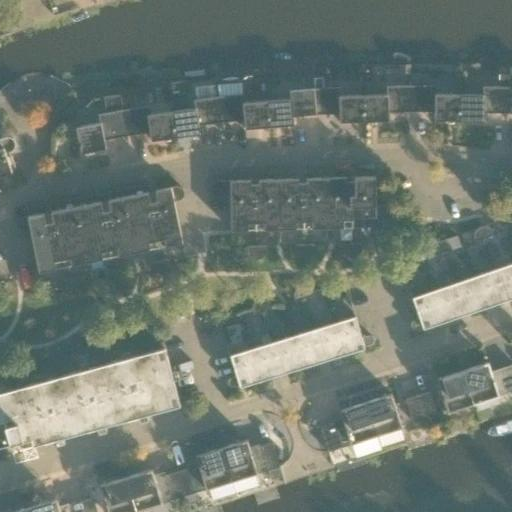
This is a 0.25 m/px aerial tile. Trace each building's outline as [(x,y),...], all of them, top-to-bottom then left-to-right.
[(400,73),(410,73),(410,65),(400,65),(400,73)] [(508,80),(508,69),(499,69),(499,80),(508,80)] [(421,85),(420,72),(411,72),(411,85),(421,85)] [(389,112),(412,111),(411,85),(387,86),(387,94),(363,95),(364,121),(389,121),(389,112)] [(459,121),(460,94),(436,94),(436,85),(411,85),(412,111),(435,112),(435,120),(459,121)] [(507,113),(508,87),(483,86),(483,95),(460,94),(459,121),(484,121),(484,113),(507,113)] [(364,121),(363,95),(340,96),(340,87),(315,88),(316,114),(340,114),(340,122),(364,121)] [(293,116),(316,114),(315,88),(290,90),(291,98),(267,100),(270,127),(294,125),(293,116)] [(270,127),(267,100),(244,102),(243,94),(218,96),(222,122),(244,120),(245,129),(270,127)] [(131,108),(129,96),(121,97),(123,109),(131,108)] [(199,126),(222,122),(218,96),(194,100),(195,108),(172,111),(176,137),(200,134),(199,126)] [(176,137),(172,111),(149,114),(148,106),(123,109),(127,135),(150,132),(151,141),(176,137)] [(105,140),(127,135),(123,109),(98,114),(100,122),(76,127),(82,153),(106,148),(105,140)] [(0,138),(0,175),(17,169),(10,152),(14,149),(16,144),(14,139),(12,138),(10,136),(5,137),(0,138)] [(327,177),(328,228),(382,226),(387,225),(391,221),(392,215),(390,210),(386,207),(381,205),(376,206),(375,176),(327,177)] [(280,229),(328,228),(327,177),(278,179),(280,229)] [(231,230),(280,229),(278,179),(218,181),(213,182),(210,186),(211,191),(214,195),(218,196),(230,196),(231,230)] [(124,196),(135,252),(183,242),(174,201),(179,200),(183,198),(184,194),(183,190),(180,186),(178,186),(176,186),(124,196)] [(87,261),(135,252),(124,196),(76,206),(87,261)] [(39,271),(87,261),(76,206),(24,217),(20,219),(18,223),(19,227),(22,230),(26,231),(31,230),(39,271)] [(480,227),(484,238),(493,235),(492,232),(489,228),(485,226),(480,227)] [(476,241),(484,238),(480,227),(477,229),(474,233),(474,238),(476,241)] [(439,241),(443,253),(452,250),(451,246),(448,242),(444,240),(439,241)] [(435,256),(443,253),(439,241),(435,243),(433,248),(433,252),(435,256)] [(348,255),(353,256),(353,243),(343,243),(343,247),(345,252),(348,255)] [(353,243),(353,256),(358,255),(361,251),(362,246),(362,243),(353,243)] [(300,256),(305,258),(305,244),(295,245),(295,248),(297,253),(300,256)] [(305,244),(305,258),(310,256),(313,252),(314,248),(314,244),(305,244)] [(252,258),(257,259),(257,246),(247,246),(248,250),(249,254),(252,258)] [(257,246),(257,259),(262,258),(265,254),(266,249),(266,246),(257,246)] [(161,261),(164,275),(166,274),(170,271),(170,266),(169,259),(161,261)] [(161,275),(164,275),(161,261),(153,262),(154,269),(157,273),(161,275)] [(502,302),(511,298),(511,268),(510,263),(491,270),(502,302)] [(114,270),(117,284),(119,284),(123,280),(123,275),(122,269),(114,270)] [(114,285),(117,284),(114,270),(106,272),(107,278),(110,283),(114,285)] [(482,308),(502,302),(491,270),(471,277),(482,308)] [(462,315),(482,308),(471,277),(452,283),(462,315)] [(67,280),(69,294),(72,294),(75,290),(76,285),(75,278),(67,280)] [(67,294),(69,294),(67,280),(59,281),(60,288),(62,292),(67,294)] [(443,322),(462,315),(452,283),(432,290),(443,322)] [(295,301),(304,298),(300,286),(296,289),(294,293),(294,298),(295,301)] [(300,286),(304,298),(313,295),(312,292),(309,288),(305,286),(300,286)] [(423,329),(443,322),(432,290),(412,297),(420,318),(414,320),(411,322),(411,326),(414,328),(418,328),(423,326),(423,329)] [(254,314),(263,311),(259,299),(255,302),(253,306),(253,311),(254,314)] [(259,299),(263,311),(272,308),(271,305),(268,301),(264,299),(259,299)] [(334,322),(344,354),(365,348),(364,346),(369,344),(372,342),(373,338),(371,335),(367,335),(362,337),(355,316),(334,322)] [(323,361),(344,354),(334,322),(313,329),(323,361)] [(302,367),(323,361),(313,329),(292,335),(302,367)] [(282,374),(302,367),(292,335),(272,342),(282,374)] [(261,380),(282,374),(272,342),(251,348),(261,380)] [(0,447),(18,443),(20,446),(23,448),(27,448),(181,405),(165,347),(0,391),(0,447)] [(240,387),(261,380),(251,348),(230,355),(237,376),(231,378),(228,380),(228,383),(230,386),(234,386),(239,385),(240,387)] [(463,370),(474,403),(499,395),(511,391),(511,390),(511,364),(503,368),(506,377),(495,380),(488,362),(463,370)] [(448,412),(474,403),(463,370),(437,378),(448,412)] [(418,396),(425,419),(437,416),(429,392),(418,396)] [(366,402),(377,435),(402,427),(391,394),(366,402)] [(414,423),(425,419),(418,396),(406,400),(414,423)] [(328,451),(377,435),(366,402),(340,410),(344,420),(320,428),(328,451)] [(222,447),(232,481),(268,470),(271,479),(283,476),(280,466),(273,442),(250,449),(247,439),(222,447)] [(206,489),(232,481),(222,447),(196,455),(206,489)] [(177,472),(184,496),(196,492),(189,468),(177,472)] [(184,496),(177,472),(155,479),(152,469),(126,477),(137,510),(184,496)] [(109,511),(131,511),(137,510),(126,477),(101,485),(109,511)] [(196,492),(184,496),(187,505),(199,501),(196,492)] [(84,511),(82,501),(59,508),(56,498),(31,506),(32,511),(84,511)] [(82,501),(84,511),(97,511),(93,498),(82,501)]
